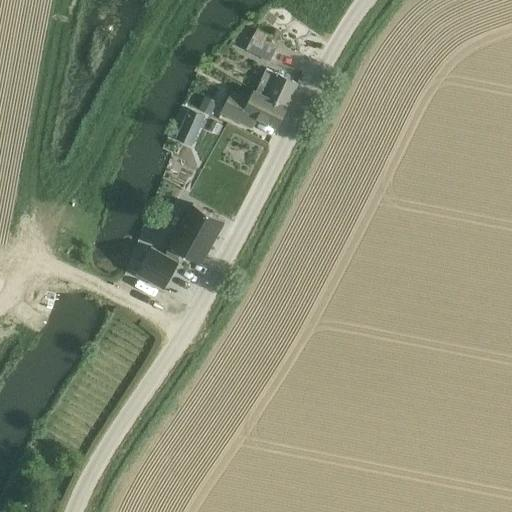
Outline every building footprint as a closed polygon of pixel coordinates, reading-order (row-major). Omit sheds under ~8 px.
[(245,36),(239,49),(245,52),(246,50),(270,62),(275,51),(245,36)] [(256,93),(286,108),(298,84),(280,75),(269,70),(266,69),(256,92),(256,93)] [(223,113),(228,115),(246,124),(251,114),(277,127),(287,108),(286,108),(256,93),(252,102),(232,92),(223,113)] [(206,96),(199,108),(206,112),(212,115),(215,108),(218,102),(206,96)] [(189,108),(176,139),(192,147),(206,116),(189,108)] [(152,247),(137,274),(165,290),(180,262),(178,261),(182,253),(203,264),(225,222),(193,204),(170,245),(171,246),(167,255),(152,247)]
